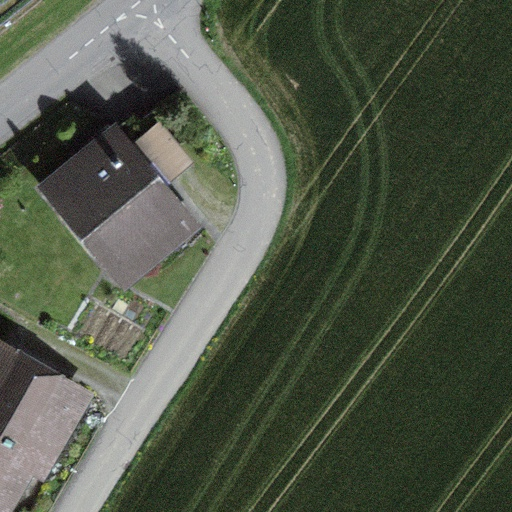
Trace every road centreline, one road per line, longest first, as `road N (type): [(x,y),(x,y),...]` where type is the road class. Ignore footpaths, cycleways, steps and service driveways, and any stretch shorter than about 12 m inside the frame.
road 1 (residential): [(76,511),(230,269),(264,188),(251,134),(143,0)]
road 2 (tertiary): [(136,0),(0,109)]
